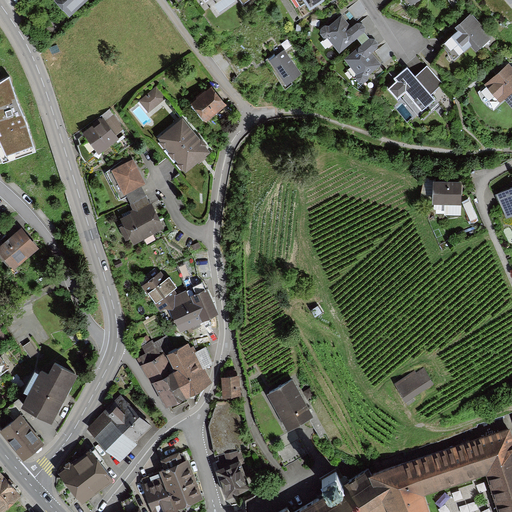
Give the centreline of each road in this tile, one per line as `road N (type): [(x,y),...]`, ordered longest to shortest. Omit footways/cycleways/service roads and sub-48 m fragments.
road 1 (residential): [(196,415),(211,387),(223,327),(211,254),(219,173),(248,120),(161,0)]
road 2 (tertiary): [(115,349),(116,316),(47,94),(0,2)]
road 3 (track): [(511,149),(443,152),(328,121),(270,113),(248,120)]
road 4 (residential): [(115,349),(81,313),(44,233),(0,188)]
road 5 (tertiary): [(29,482),(66,442),(115,349)]
road 6 (residential): [(100,511),(155,442),(196,415)]
